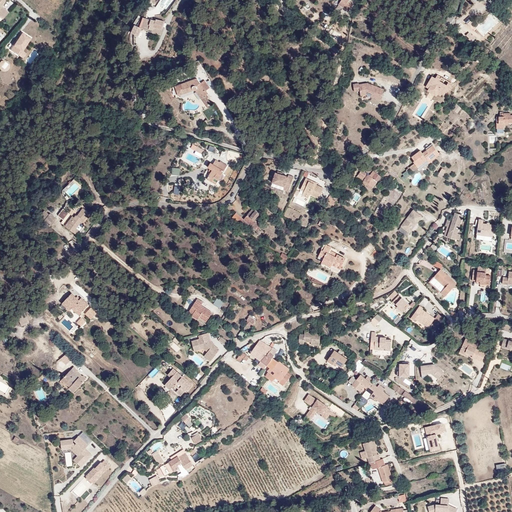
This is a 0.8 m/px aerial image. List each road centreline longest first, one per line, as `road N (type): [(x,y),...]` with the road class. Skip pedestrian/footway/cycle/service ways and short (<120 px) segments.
road 1 (residential): [(0,276),(41,271),(124,206),(225,201),(256,157),(320,170),(349,161),(382,134),(458,0)]
road 2 (residential): [(88,511),(226,354),(292,322)]
road 3 (track): [(292,322),(360,303),(409,270)]
